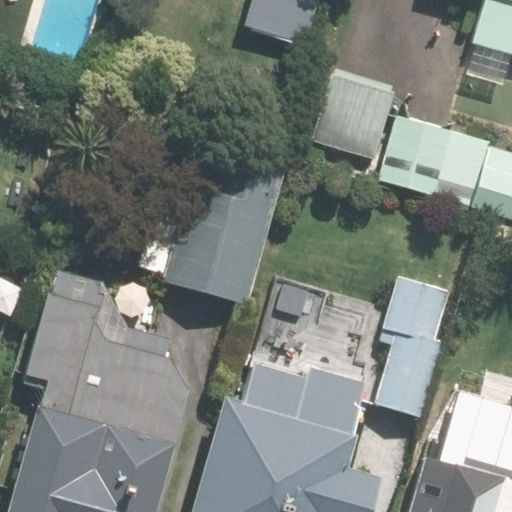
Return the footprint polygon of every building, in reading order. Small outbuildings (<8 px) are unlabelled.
[(511,0),(483,0),(471,47),(482,51),(478,65),(511,75),(511,0)] [(320,75),(302,138),(372,158),(367,178),(511,219),(511,155),(475,145),(477,139),(379,111),(384,93),(320,75)] [(148,281),(235,307),(274,167),(188,141),(148,281)] [(511,235),(511,231),(480,222),(472,250),(505,260),(511,235)] [(427,337),(440,291),(391,277),(377,328),(389,332),(369,405),(416,418),(439,340),(427,337)] [(87,332),(97,295),(56,284),(49,309),(43,307),(22,386),(43,392),(34,423),(28,421),(2,511),(150,511),(165,461),(158,458),(176,396),(165,373),(171,351),(124,339),(117,361),(107,357),(87,332)] [(304,382),(252,368),(239,410),(216,404),(185,511),(366,511),(374,484),(342,474),(351,442),(345,440),(362,384),(307,369),(304,382)] [(511,511),(511,478),(423,455),(407,511),(511,511)]
